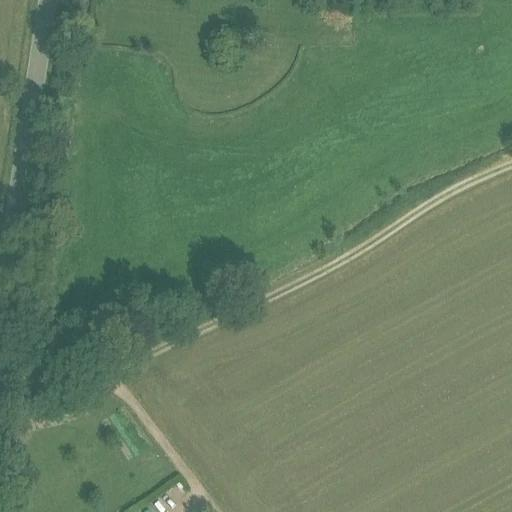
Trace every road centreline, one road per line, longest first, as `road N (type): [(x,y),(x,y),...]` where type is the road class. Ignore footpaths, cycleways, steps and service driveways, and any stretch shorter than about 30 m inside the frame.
road 1 (track): [(0,377),(93,368),(511,167)]
road 2 (unclassified): [(0,318),(49,0)]
